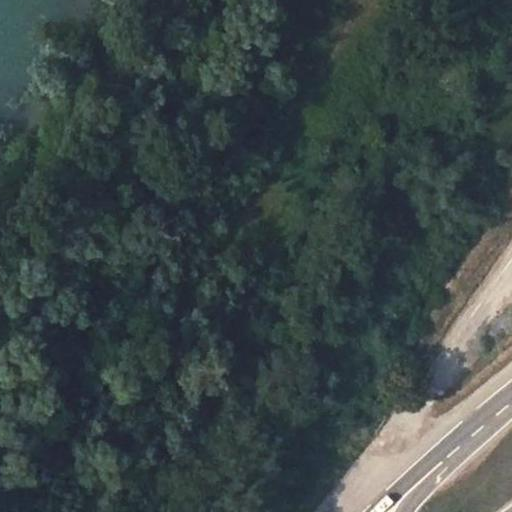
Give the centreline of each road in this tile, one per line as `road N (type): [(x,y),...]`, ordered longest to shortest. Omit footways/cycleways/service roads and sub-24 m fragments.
road 1 (secondary): [(511,393),(381,511)]
road 2 (secondary): [(511,398),(408,511)]
